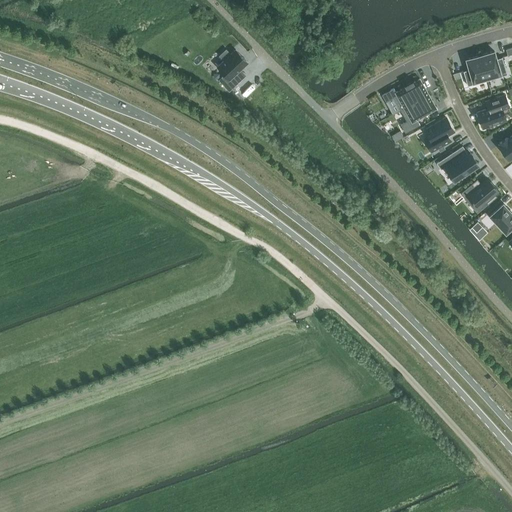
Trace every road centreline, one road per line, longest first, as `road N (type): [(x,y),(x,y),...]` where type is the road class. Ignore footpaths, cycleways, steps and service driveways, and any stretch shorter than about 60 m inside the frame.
road 1 (primary): [(511,429),(376,286),(238,173),(96,95),(0,58)]
road 2 (primary): [(0,82),(164,152),(268,215),(415,345),(511,452)]
road 3 (track): [(0,121),(125,172),(259,244),(332,302)]
road 4 (unclassified): [(511,491),(332,302)]
road 5 (residential): [(441,53),(460,112),(511,187)]
road 6 (residential): [(329,118),(441,53)]
